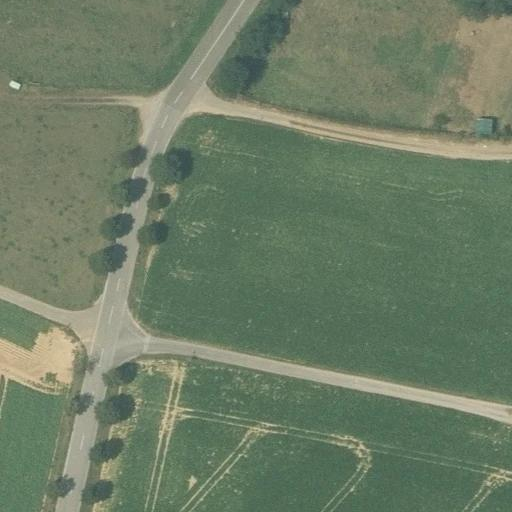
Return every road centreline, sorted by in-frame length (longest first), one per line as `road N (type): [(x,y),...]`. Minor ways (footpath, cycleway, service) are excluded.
road 1 (tertiary): [(247,0),(167,145),(152,192),(88,511)]
road 2 (track): [(0,324),(115,371),(511,451)]
road 3 (track): [(511,169),(334,148),(182,118)]
